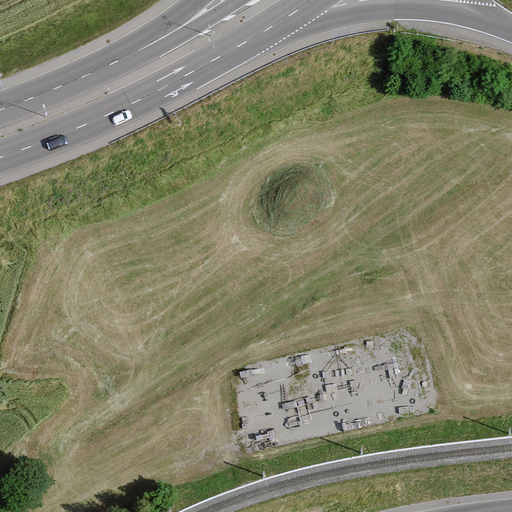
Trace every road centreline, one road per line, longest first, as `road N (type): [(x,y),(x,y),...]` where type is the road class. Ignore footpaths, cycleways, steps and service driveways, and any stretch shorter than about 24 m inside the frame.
road 1 (secondary): [(0,157),(136,101),(255,37)]
road 2 (motorway): [(255,37),(404,9),(511,31)]
road 3 (secondary): [(235,0),(57,88)]
road 4 (motorway): [(196,0),(57,88)]
